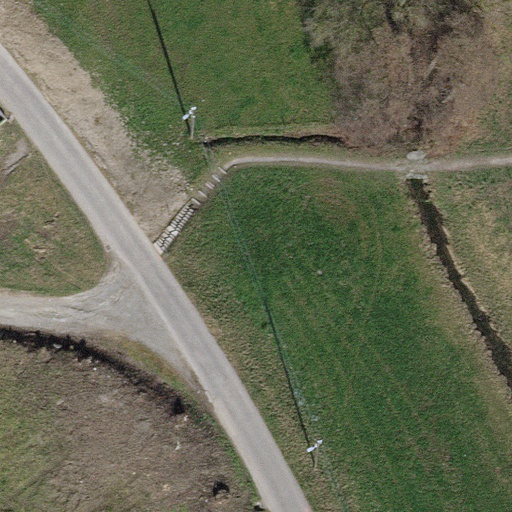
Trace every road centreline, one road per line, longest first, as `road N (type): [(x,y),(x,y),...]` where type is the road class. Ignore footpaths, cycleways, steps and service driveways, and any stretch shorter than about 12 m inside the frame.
road 1 (residential): [(296,511),(234,397),(152,273),(0,68)]
road 2 (track): [(152,273),(119,308),(0,305)]
